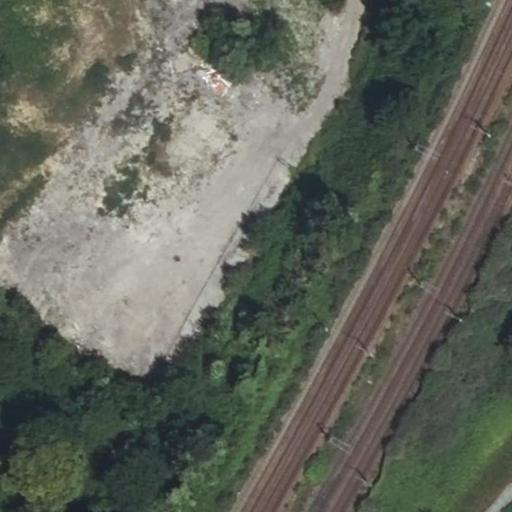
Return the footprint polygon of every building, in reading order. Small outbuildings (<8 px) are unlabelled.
[(294,57),(300,49),(261,19),(255,27),(294,57)] [(249,82),(289,113),(314,82),(274,50),(249,82)] [(168,181),(191,199),(233,144),(191,112),(149,167),(168,181)] [(136,185),(154,199),(168,181),(149,167),(136,185)] [(178,217),(191,199),(168,181),(154,199),(178,217)]
